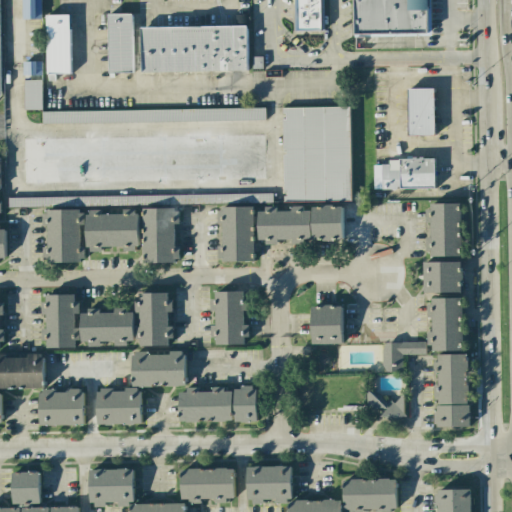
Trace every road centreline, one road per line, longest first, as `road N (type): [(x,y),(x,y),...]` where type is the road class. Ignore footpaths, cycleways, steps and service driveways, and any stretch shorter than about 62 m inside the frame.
road 1 (tertiary): [(0,447),(282,442),(422,456)]
road 2 (secondary): [(483,163),(488,454)]
road 3 (residential): [(0,281),(262,274),(283,288)]
road 4 (secondary): [(511,216),(510,13)]
road 5 (residential): [(377,270),(296,274),(283,288),(282,336)]
